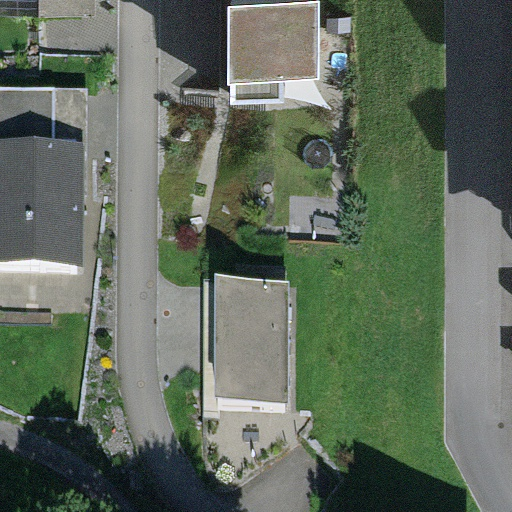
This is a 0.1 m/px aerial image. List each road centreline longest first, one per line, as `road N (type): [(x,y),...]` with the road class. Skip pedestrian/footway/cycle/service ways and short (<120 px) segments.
road 1 (residential): [(130,0),(129,274),(141,421),(183,511)]
road 2 (track): [(0,421),(141,421)]
